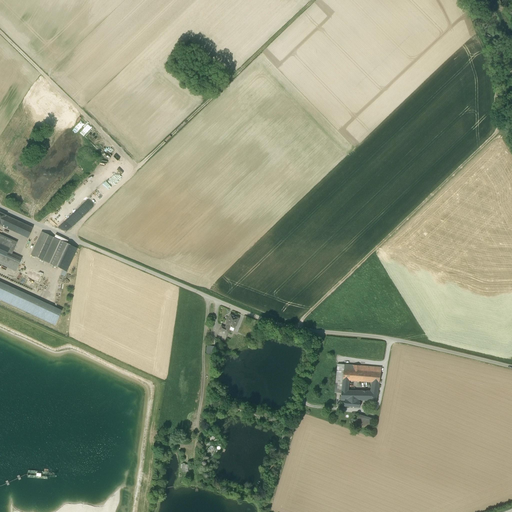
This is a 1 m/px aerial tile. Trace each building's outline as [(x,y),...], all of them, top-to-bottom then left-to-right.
[(77,122),(77,123),(81,127),(85,123),(77,114),(73,117),(77,122)] [(91,192),(113,171),(106,164),(97,172),(96,176),(89,183),(88,182),(85,185),(84,192),(82,191),(81,196),(84,198),(86,198),(86,195),(90,192),(91,192)] [(79,210),(61,229),(66,233),(84,215),(79,210)] [(0,224),(4,226),(9,215),(0,211),(0,224)] [(31,238),(36,227),(9,215),(4,226),(31,238)] [(0,264),(17,273),(24,257),(15,253),(21,241),(1,232),(4,226),(0,224),(0,264)] [(44,232),(33,255),(66,271),(77,248),(44,232)] [(0,299),(54,325),(61,311),(0,283),(0,299)] [(239,318),(230,315),(226,325),(230,326),(234,328),(239,318)] [(229,329),(230,326),(226,325),(225,328),(221,326),(220,330),(228,333),(229,329)] [(218,335),(226,338),(228,333),(220,330),(218,335)] [(341,394),(343,380),(349,381),(372,383),(379,383),(381,368),(337,364),(334,393),(341,394)] [(370,391),(348,391),(349,381),(343,380),(341,394),(340,400),(345,401),(344,406),(359,408),(360,401),(376,401),(379,383),(372,383),(370,391)] [(358,414),(354,425),(369,429),(372,419),(358,414)] [(216,448),(211,445),(205,454),(210,457),(216,448)]
